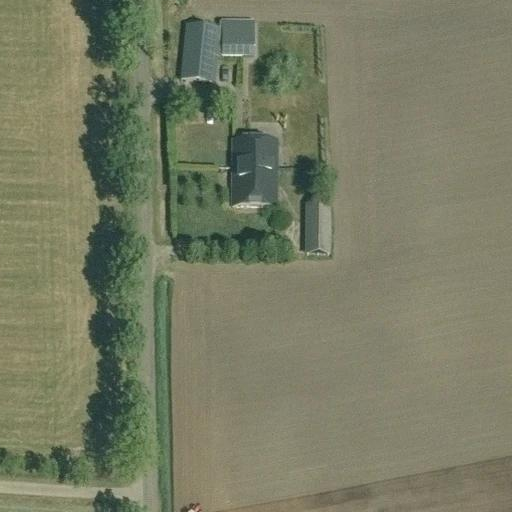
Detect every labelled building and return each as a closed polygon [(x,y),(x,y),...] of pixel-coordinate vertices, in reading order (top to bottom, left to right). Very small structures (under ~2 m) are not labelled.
[(214,85),(220,29),(187,26),(181,82),(214,85)] [(224,57),(257,56),(256,40),(224,41),(224,57)] [(233,141),(232,172),(276,172),(277,142),(233,141)] [(285,165),(314,164),(313,144),(284,145),(285,165)] [(276,209),(276,172),(232,172),(232,209),(276,209)] [(329,257),(330,207),(306,207),(305,257),(329,257)]
